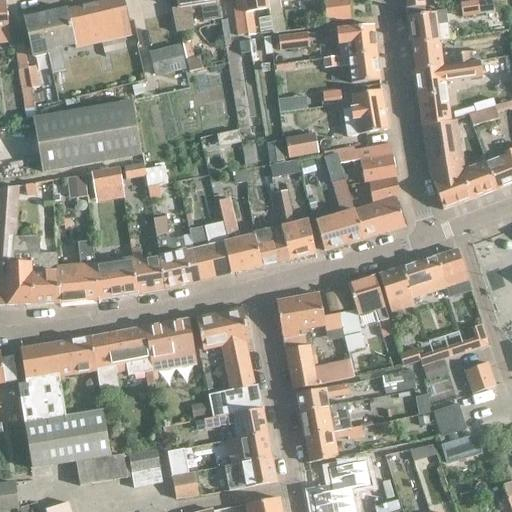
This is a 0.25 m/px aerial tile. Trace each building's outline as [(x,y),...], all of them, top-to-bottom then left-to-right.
[(113,0),(69,10),(77,48),(131,36),(123,0),(113,0)] [(175,0),(177,9),(201,6),(204,22),(221,20),(218,1),(218,0),(175,0)] [(218,0),(218,1),(221,0),(235,0),(237,9),(234,10),(239,37),(248,36),(242,0),(218,0)] [(242,0),(248,36),(249,35),(249,33),(257,32),(254,16),(270,13),(268,0),(242,0)] [(324,0),(328,23),(352,21),(349,0),(324,0)] [(406,0),(407,9),(426,7),(424,0),(406,0)] [(7,1),(0,2),(0,43),(11,43),(11,48),(16,47),(18,63),(19,63),(21,91),(32,89),(28,69),(21,27),(9,28),(7,1)] [(463,18),(478,16),(476,1),(461,3),(463,18)] [(77,48),(69,10),(41,16),(49,54),(53,74),(67,71),(62,47),(74,44),(75,48),(77,48)] [(412,45),(450,40),(447,25),(437,26),(435,13),(431,14),(431,11),(425,12),(426,14),(408,17),(412,45)] [(49,54),(41,16),(25,19),(33,58),(49,54)] [(375,26),(347,29),(338,30),(340,45),(349,44),(351,57),(378,54),(375,26)] [(307,34),(278,38),(280,53),(309,49),(307,34)] [(412,45),(416,71),(482,61),(471,62),(470,52),(455,53),(457,64),(443,66),(440,41),(450,40),(412,45)] [(156,75),(185,68),(179,47),(150,54),(156,75)] [(378,54),(351,57),(354,84),(381,81),(378,54)] [(336,59),(322,61),(323,70),(337,68),(336,59)] [(420,99),(421,104),(448,100),(446,82),(484,77),(482,61),(416,71),(420,99)] [(35,68),(28,69),(32,89),(39,88),(35,68)] [(361,135),(389,131),(383,91),(354,95),(361,135)] [(340,92),(322,93),(323,103),(341,101),(340,92)] [(423,128),(451,120),(448,100),(421,104),(423,128)] [(44,173),(144,155),(134,102),(34,120),(44,173)] [(474,128),(499,120),(496,109),(470,116),(474,128)] [(451,120),(423,128),(431,179),(444,212),(497,192),(487,165),(487,164),(464,172),(456,122),(451,123),(451,120)] [(301,138),(286,140),(289,159),(317,154),(315,142),(302,144),(301,138)] [(266,145),(269,165),(284,162),(281,143),(266,145)] [(369,183),(397,179),(392,145),(338,154),(341,165),(362,161),(366,183),(369,183)] [(506,158),(487,165),(497,192),(511,186),(511,151),(505,154),(506,158)] [(126,181),(146,178),(143,166),(124,169),(126,181)] [(122,186),(120,170),(91,175),(94,191),(122,186)] [(85,178),(67,180),(69,200),(87,198),(85,178)] [(373,206),(397,199),(399,199),(400,198),(397,179),(369,183),(373,206)] [(341,215),(354,212),(345,181),(333,185),(341,215)] [(0,307),(61,304),(59,268),(58,255),(40,256),(39,238),(16,239),(20,188),(0,191),(0,307)] [(282,226),(290,261),(317,254),(309,220),(294,224),(287,192),(274,195),(280,227),(282,226)] [(263,267),(255,233),(253,233),(253,236),(239,239),(229,199),(219,201),(229,242),(225,243),(232,274),(263,267)] [(397,199),(373,206),(356,211),(364,240),(405,228),(397,199)] [(297,204),(299,212),(309,210),(307,201),(297,204)] [(354,212),(341,215),(318,222),(326,251),(364,240),(356,211),(354,212)] [(166,218),(155,220),(162,258),(168,290),(194,284),(187,252),(186,252),(185,251),(183,238),(171,240),(166,218)] [(282,226),(280,227),(255,233),(263,267),(290,261),(282,226)] [(59,268),(61,304),(100,301),(97,265),(95,266),(92,243),(78,245),(80,267),(59,268)] [(187,252),(194,284),(232,274),(225,243),(187,252)] [(168,290),(162,258),(145,261),(143,248),(133,250),(134,259),(138,295),(168,290)] [(458,251),(379,276),(391,314),(413,307),(411,300),(446,289),(450,299),(471,292),(458,251)] [(138,295),(134,259),(97,265),(100,301),(138,295)] [(386,313),(375,277),(348,286),(357,313),(379,309),(381,315),(386,313)] [(332,312),(346,308),(342,293),(329,296),(332,312)] [(353,360),(316,368),(311,346),(307,347),(305,336),(301,337),(300,332),(326,327),(327,333),(342,330),(339,317),(325,319),(320,295),(277,303),(295,392),(320,387),(357,378),(353,360)] [(214,419),(223,417),(262,409),(257,386),(254,387),(246,343),(250,342),(243,310),(197,319),(204,351),(222,348),(230,392),(209,396),(214,419)] [(356,312),(340,315),(344,337),(360,334),(356,312)] [(189,321),(145,329),(151,360),(154,373),(197,366),(189,321)] [(92,339),(98,373),(100,391),(118,388),(115,367),(126,365),(129,378),(154,373),(151,360),(145,329),(92,339)] [(98,373),(92,339),(22,351),(27,384),(19,386),(32,471),(111,456),(104,413),(66,419),(60,380),(98,373)] [(399,356),(403,368),(420,363),(417,351),(399,356)] [(0,384),(6,384),(17,382),(13,358),(2,360),(1,355),(0,354),(0,384)] [(444,362),(423,369),(426,380),(448,373),(444,362)] [(475,395),(496,387),(487,364),(466,372),(475,395)] [(394,394),(415,390),(412,373),(391,377),(394,394)] [(302,413),(331,408),(329,399),(352,395),(350,385),(299,394),(302,413)] [(415,399),(418,416),(430,414),(427,397),(415,399)] [(331,408),(302,413),(307,439),(335,433),(353,430),(349,404),(331,408)] [(433,414),(442,439),(466,431),(458,406),(433,414)] [(262,409),(223,417),(225,424),(234,422),(237,439),(267,434),(262,409)] [(205,431),(220,429),(218,419),(204,422),(205,431)] [(353,430),(335,433),(307,439),(312,465),(339,459),(336,440),(350,437),(351,441),(365,438),(363,428),(353,430)] [(267,434),(237,439),(228,441),(229,448),(238,446),(241,463),(224,466),(224,467),(242,464),(272,458),(267,434)] [(475,437),(443,447),(448,465),(481,454),(475,437)] [(208,446),(210,456),(225,453),(223,443),(208,446)] [(190,450),(176,453),(178,462),(192,460),(190,450)] [(135,489),(164,483),(158,451),(129,456),(135,489)] [(116,480),(128,478),(124,456),(112,458),(116,480)] [(112,458),(100,460),(105,482),(116,480),(112,458)] [(242,464),(224,467),(229,491),(276,482),(272,458),(242,464)] [(105,482),(100,460),(88,462),(92,484),(105,482)] [(80,487),(92,484),(88,462),(76,464),(80,487)] [(333,493),(313,496),(316,511),(356,511),(353,490),(372,487),(368,462),(328,469),(333,493)] [(172,478),(174,489),(197,486),(195,473),(172,478)] [(511,511),(511,483),(503,487),(511,511)] [(0,511),(20,509),(17,485),(0,486),(0,511)] [(176,500),(199,497),(197,486),(174,489),(176,500)] [(281,511),(278,498),(244,505),(245,511),(281,511)]
